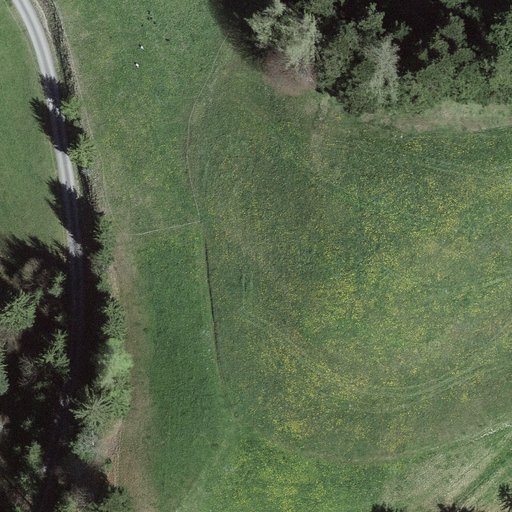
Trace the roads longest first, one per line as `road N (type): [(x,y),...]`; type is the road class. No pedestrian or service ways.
road 1 (track): [(19,0),(38,36),(58,123),(78,305),(70,383),(36,511)]
road 2 (track): [(380,0),(511,58)]
